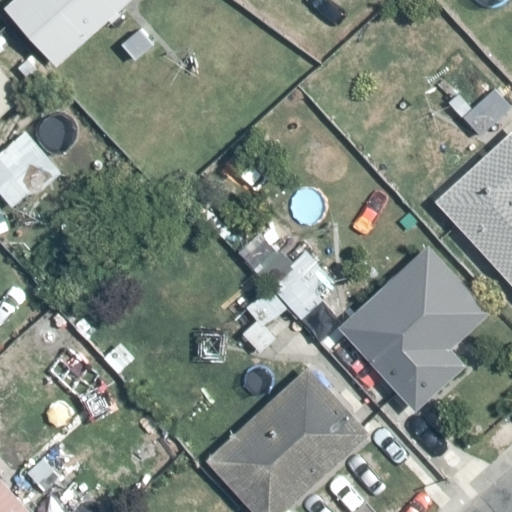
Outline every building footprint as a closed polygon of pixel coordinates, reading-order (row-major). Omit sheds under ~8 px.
[(12,0),(2,9),(55,69),(133,0),(12,0)] [(0,117),(24,95),(0,68),(0,117)] [(60,170),(26,126),(0,145),(0,190),(13,207),(60,170)] [(511,131),(435,202),(511,285),(511,131)] [(302,241),(260,276),(297,319),(338,284),(302,241)] [(429,245),(338,327),(415,412),(465,367),(451,351),(492,314),(429,245)] [(297,319),(260,276),(220,310),(256,353),(297,319)] [(307,367),(205,460),(253,511),(284,511),(369,435),(307,367)] [(28,511),(0,480),(0,511),(28,511)]
